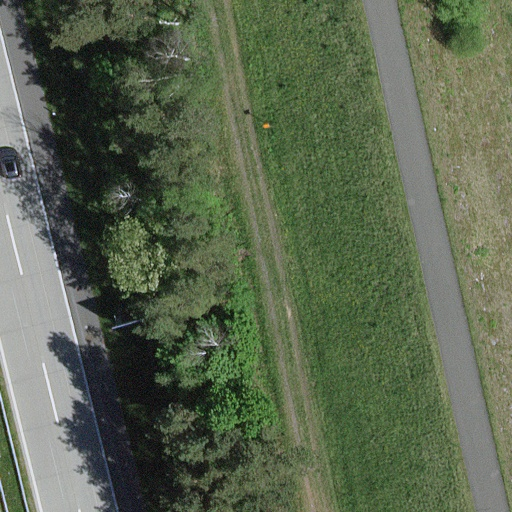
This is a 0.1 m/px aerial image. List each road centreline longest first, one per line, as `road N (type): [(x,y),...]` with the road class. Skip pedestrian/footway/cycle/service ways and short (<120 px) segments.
road 1 (track): [(379,0),(494,511)]
road 2 (motorway): [(78,511),(0,195)]
